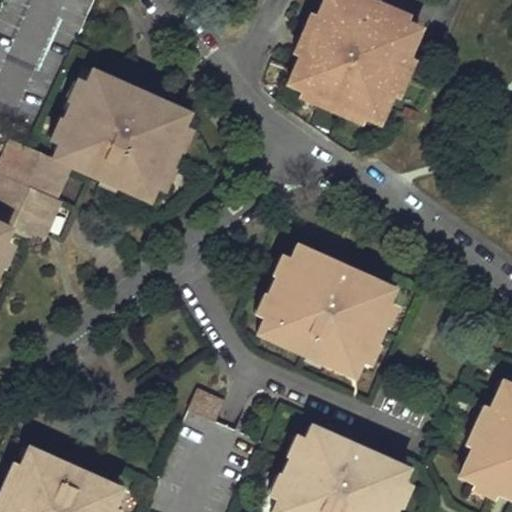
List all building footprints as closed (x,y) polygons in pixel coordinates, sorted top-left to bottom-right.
[(297,60),(284,87),(301,94),(360,119),(374,126),(387,98),(403,60),(415,31),(399,24),(343,0),(321,0),(313,21),(297,60)] [(360,0),(343,0),(399,24),(403,18),(360,0)] [(313,21),(306,19),(290,57),(297,60),(313,21)] [(410,63),(403,60),(387,98),(393,101),(410,63)] [(50,160),(68,167),(145,201),(152,186),(178,129),(184,114),(89,72),(82,86),(56,144),(50,160)] [(48,140),(56,144),(82,86),(73,82),(48,140)] [(357,126),(360,119),(301,94),(297,101),(357,126)] [(186,132),(178,129),(152,186),(162,190),(186,132)] [(0,228),(6,231),(39,245),(56,202),(53,201),(68,167),(50,160),(11,142),(0,166),(0,228)] [(0,268),(9,249),(1,245),(0,246),(0,268)] [(295,246),(257,334),(353,376),(359,361),(383,306),(391,288),(295,246)] [(391,310),(383,306),(359,361),(368,364),(391,310)] [(122,377),(164,332),(138,308),(97,354),(122,377)] [(469,448),(456,477),(479,486),(500,495),(511,500),(511,386),(511,387),(497,381),(485,410),(469,448)] [(196,392),(186,413),(215,424),(224,404),(196,392)] [(477,406),(461,444),(469,448),(485,410),(477,406)] [(278,498),(272,511),(386,511),(400,482),(405,469),(309,427),(304,440),(278,498)] [(304,440),(296,437),(271,495),(278,498),(304,440)] [(109,511),(110,511),(119,490),(27,448),(18,470),(0,509),(0,511),(109,511)] [(0,486),(0,509),(18,470),(9,466),(0,486)] [(396,511),(408,485),(400,482),(386,511),(396,511)] [(479,486),(476,494),(497,502),(500,495),(479,486)]
